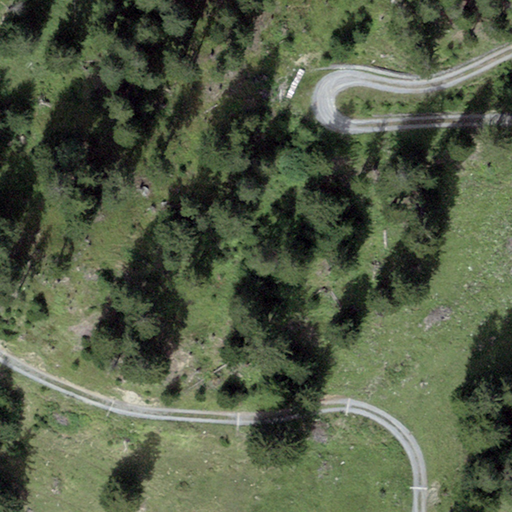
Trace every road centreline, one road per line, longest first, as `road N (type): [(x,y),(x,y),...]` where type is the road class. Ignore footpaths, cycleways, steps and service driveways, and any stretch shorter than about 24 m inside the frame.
road 1 (track): [(0,350),(77,395),(169,415),(286,416),(344,405),(397,427),(414,462),(414,511)]
road 2 (track): [(511,121),(363,128),(332,122),(321,103),(327,82),(417,87),(511,53)]
